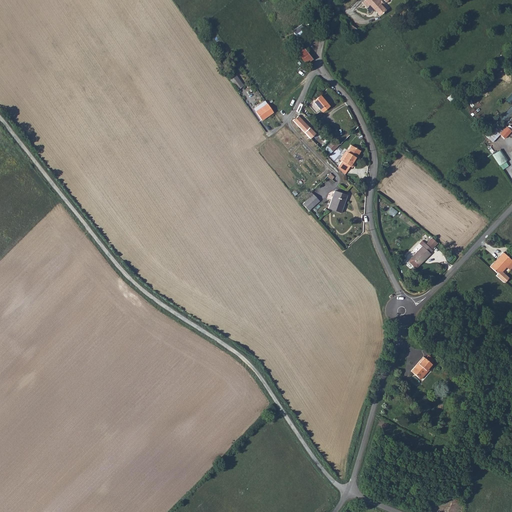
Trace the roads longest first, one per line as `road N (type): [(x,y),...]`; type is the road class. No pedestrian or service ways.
road 1 (track): [(0,117),(134,283),(249,364),(334,482)]
road 2 (unclassified): [(316,64),(351,102),(373,151),(370,222),(402,311)]
road 3 (unclassified): [(402,311),(348,491)]
road 4 (unclassified): [(402,311),(511,205)]
